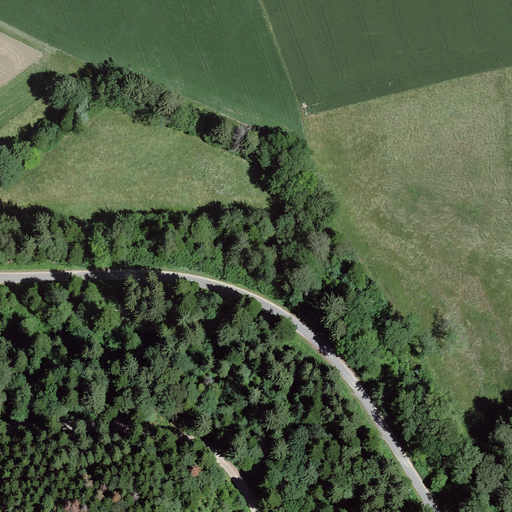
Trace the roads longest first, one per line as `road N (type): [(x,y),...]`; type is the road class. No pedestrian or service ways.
road 1 (unclassified): [(433,511),(374,411),(302,329),(257,300),(165,276),(0,277)]
road 2 (track): [(252,511),(233,473),(201,445),(154,429),(0,420)]
